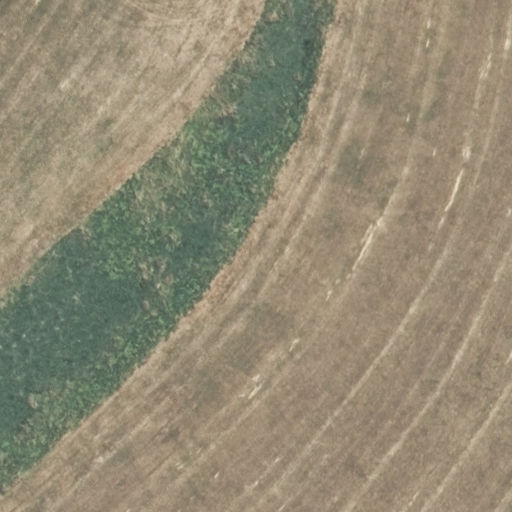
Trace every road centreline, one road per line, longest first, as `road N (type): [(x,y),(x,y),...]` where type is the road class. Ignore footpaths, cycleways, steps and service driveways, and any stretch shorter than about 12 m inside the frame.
road 1 (unknown): [(230,511),(371,224),(440,0)]
road 2 (unknown): [(511,442),(307,355)]
